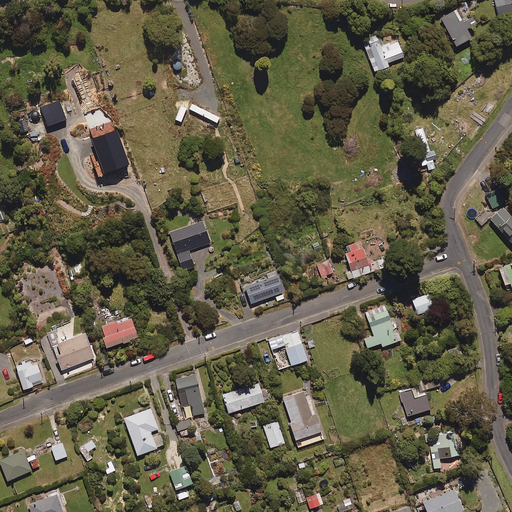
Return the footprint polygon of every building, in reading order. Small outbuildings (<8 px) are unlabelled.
[(511,14),(511,7),(510,0),(495,0),(499,17),(511,14)] [(464,22),(458,10),(441,19),(456,48),(472,39),(467,30),(477,25),(473,18),(464,22)] [(393,27),(362,39),(376,75),(391,69),(389,64),(405,57),(393,27)] [(438,169),(435,152),(424,154),(428,171),(438,169)] [(511,215),(501,204),(489,215),(511,238),(511,215)] [(209,241),(200,214),(191,217),(193,222),(168,230),(180,269),(193,265),(188,248),(209,241)] [(370,270),(359,239),(341,245),(350,269),(344,270),(347,278),(370,270)] [(332,272),(327,259),(316,263),(321,277),(332,272)] [(511,282),(511,260),(497,265),(503,281),(508,279),(510,283),(511,282)] [(282,290),(276,272),(243,283),(249,301),(282,290)] [(433,306),(428,291),(411,298),(416,312),(433,306)] [(394,331),(384,304),(364,311),(372,334),(363,337),(366,346),(379,341),(381,345),(400,338),(397,330),(394,331)] [(135,332),(130,314),(97,323),(103,344),(127,337),(127,335),(135,332)] [(93,355),(83,329),(50,341),(60,368),(93,355)] [(306,358),(297,329),(267,338),(271,348),(283,344),(290,363),(306,358)] [(455,346),(447,348),(449,358),(458,355),(455,346)] [(35,354),(13,362),(23,388),(44,380),(35,354)] [(203,411),(194,372),(174,377),(180,405),(189,402),(192,414),(203,411)] [(440,383),(435,373),(416,382),(421,392),(440,383)] [(263,399),(257,381),(221,392),(226,410),(263,399)] [(417,395),(414,386),(398,391),(406,416),(430,408),(425,393),(417,395)] [(307,401),(302,389),(282,396),(290,419),(288,420),(297,446),(324,436),(311,399),(307,401)] [(135,452),(155,445),(149,429),(157,426),(150,405),(122,415),(135,452)] [(193,431),(189,418),(174,422),(178,436),(193,431)] [(283,440),(276,419),(262,423),(269,445),(283,440)] [(458,453),(454,429),(424,434),(430,467),(440,466),(438,456),(458,453)] [(95,445),(92,439),(78,446),(86,460),(91,457),(87,450),(95,445)] [(66,455),(61,441),(50,445),(55,459),(66,455)] [(25,456),(22,448),(0,456),(0,462),(6,479),(39,466),(34,453),(25,456)] [(115,469),(110,460),(102,464),(107,473),(115,469)] [(191,481),(185,463),(168,469),(174,487),(191,481)] [(260,482),(253,484),(255,496),(263,495),(260,482)] [(461,506),(453,486),(422,500),(426,511),(453,511),(452,510),(461,506)] [(186,489),(176,492),(177,498),(188,494),(186,489)] [(62,511),(55,491),(26,501),(29,511),(62,511)] [(322,502),(318,491),(305,496),(309,507),(322,502)] [(352,506),(349,498),(336,503),(339,511),(352,506)] [(215,511),(213,503),(205,505),(207,511),(215,511)]
